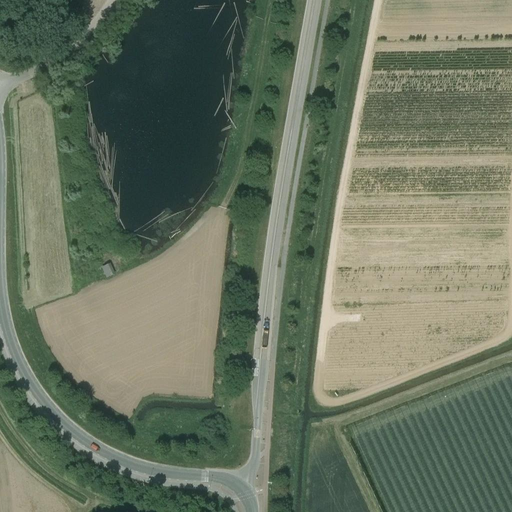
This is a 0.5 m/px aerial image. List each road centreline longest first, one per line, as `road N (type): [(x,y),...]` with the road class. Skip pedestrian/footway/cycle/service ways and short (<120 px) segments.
road 1 (tertiary): [(0,291),(23,373),(72,431),(130,464),(238,484)]
road 2 (unclassified): [(0,85),(58,55),(112,0)]
